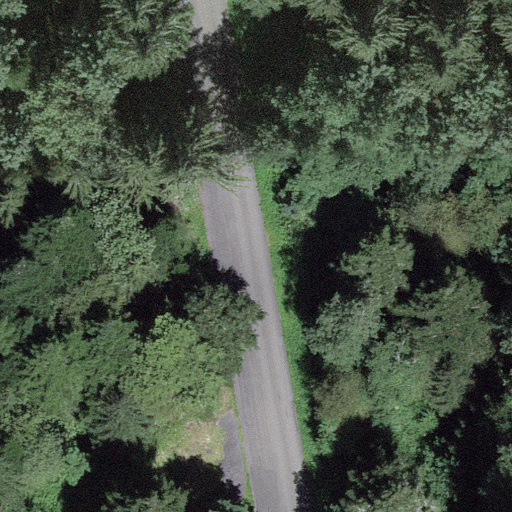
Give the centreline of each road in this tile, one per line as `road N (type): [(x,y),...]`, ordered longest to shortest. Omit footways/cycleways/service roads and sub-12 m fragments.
road 1 (tertiary): [(279,511),(192,0)]
road 2 (track): [(127,511),(270,460)]
